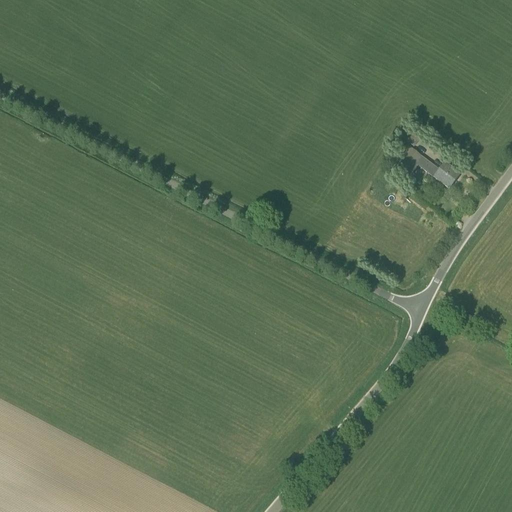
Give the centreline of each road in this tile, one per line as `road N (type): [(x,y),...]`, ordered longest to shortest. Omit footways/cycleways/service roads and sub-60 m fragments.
road 1 (unclassified): [(420,312),(0,95)]
road 2 (unclassified): [(272,511),(387,376),(420,312)]
road 3 (unclassified): [(420,312),(455,246),(511,172)]
